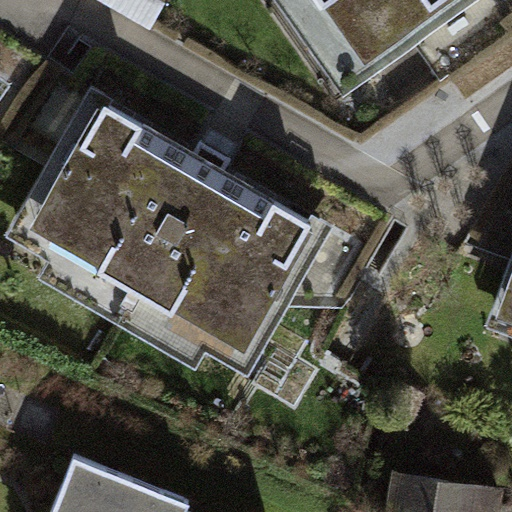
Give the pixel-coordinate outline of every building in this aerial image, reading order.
[(474,0),(280,0),(352,114),(491,26),(474,0)] [(0,98),(8,86),(0,79),(0,98)] [(333,231),(91,94),(17,222),(260,360),(333,231)] [(511,300),(499,338),(511,342),(511,300)] [(77,461),(56,511),(188,511),(190,506),(77,461)] [(398,476),(391,511),(507,511),(510,492),(398,476)]
